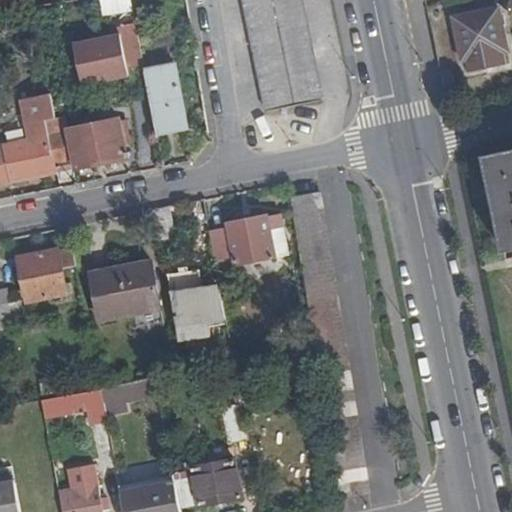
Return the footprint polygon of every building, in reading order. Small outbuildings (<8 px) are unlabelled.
[(135,13),(133,0),(103,0),(104,15),(135,13)] [(294,0),(248,0),(270,111),(312,103),(294,0)] [(294,0),(312,103),(326,100),(306,0),(294,0)] [(509,51),(501,9),(457,18),(465,60),(509,51)] [(144,65),(135,22),(119,26),(120,34),(76,43),(85,85),(131,76),(129,68),(144,65)] [(150,92),(157,129),(189,122),(177,64),(145,70),(150,92)] [(67,113),(57,117),(47,119),(49,130),(57,166),(76,162),(77,166),(129,156),(123,128),(130,126),(128,116),(121,117),(120,114),(69,125),(67,113)] [(13,180),(57,170),(57,166),(49,130),(6,140),(10,161),(4,163),(6,176),(11,176),(13,180)] [(511,249),(511,150),(488,156),(507,251),(511,249)] [(322,192),(292,196),(316,345),(320,365),(340,497),(369,494),(322,192)] [(204,234),(198,200),(183,203),(195,264),(205,262),(210,261),(207,243),(197,246),(195,236),(204,234)] [(154,208),(159,236),(174,235),(168,205),(154,208)] [(236,261),(275,254),(270,228),(281,226),(278,213),(227,223),(227,227),(210,231),(219,276),(239,273),(236,261)] [(270,228),(275,254),(286,253),(281,226),(270,228)] [(62,268),(77,265),(74,247),(59,250),(59,249),(40,253),(48,296),(66,293),(62,268)] [(92,273),(101,319),(160,307),(151,261),(92,273)] [(207,273),(205,262),(195,264),(198,276),(207,273)] [(168,286),(178,337),(211,331),(207,319),(216,317),(209,284),(202,285),(200,279),(168,286)] [(216,317),(226,315),(219,283),(209,284),(216,317)] [(20,299),(0,302),(0,317),(10,315),(24,313),(20,299)] [(0,317),(0,327),(11,326),(10,315),(0,317)] [(278,343),(275,329),(255,333),(258,347),(278,343)] [(292,354),(261,360),(263,377),(295,372),(292,354)] [(263,377),(261,360),(252,362),(252,361),(239,363),(242,381),(263,377)] [(40,379),(44,393),(57,390),(54,376),(40,379)] [(159,392),(157,376),(102,387),(106,412),(128,408),(126,398),(159,392)] [(106,412),(102,387),(70,393),(75,411),(87,409),(89,424),(108,420),(106,412)] [(231,443),(251,439),(245,410),(225,415),(231,443)] [(176,481),(182,508),(244,496),(237,460),(200,468),(197,460),(173,464),(175,474),(176,481)] [(121,484),(122,491),(176,481),(175,474),(144,479),(121,484)] [(0,483),(16,480),(15,475),(0,477),(0,483)] [(21,511),(16,480),(0,483),(0,511),(21,511)] [(182,511),(182,508),(176,481),(122,491),(126,511),(182,511)] [(61,491),(64,511),(107,511),(107,508),(105,498),(102,483),(61,491)]
